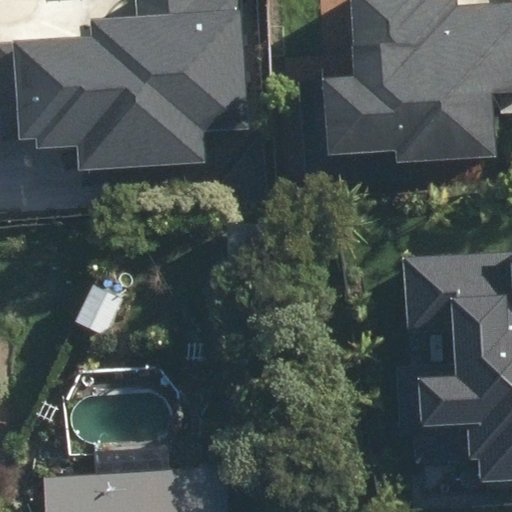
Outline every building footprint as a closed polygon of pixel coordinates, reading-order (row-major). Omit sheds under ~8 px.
[(96,39),(0,44),(0,102),(2,136),(40,134),(41,148),(77,146),(78,168),(202,161),(200,133),(243,130),(235,0),(137,0),(139,19),(95,21),(96,39)] [(327,79),(331,152),(397,148),(398,159),(495,153),(492,92),(511,90),(511,4),(456,7),(455,0),(349,0),(353,77),(327,79)] [(272,226),(234,224),(232,272),(270,274),(272,226)] [(139,305),(163,258),(123,238),(80,324),(112,340),(131,301),(139,305)] [(300,272),(322,277),(329,246),(308,241),(300,272)] [(511,253),(406,259),(409,326),(457,323),(459,375),(419,377),(421,425),(478,422),(481,479),(511,477),(511,253)] [(230,511),(228,464),(43,473),(44,511),(230,511)]
